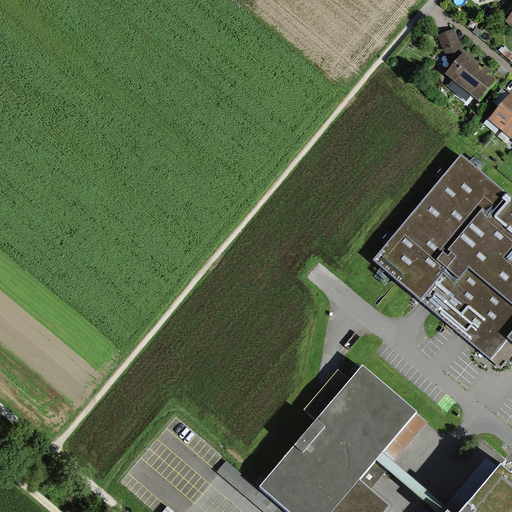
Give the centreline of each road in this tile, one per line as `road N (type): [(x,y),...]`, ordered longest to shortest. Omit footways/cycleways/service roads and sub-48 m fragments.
road 1 (track): [(50,453),(429,2)]
road 2 (track): [(118,511),(0,411)]
